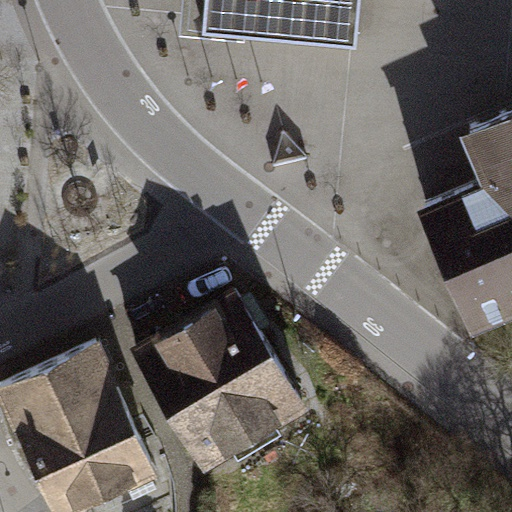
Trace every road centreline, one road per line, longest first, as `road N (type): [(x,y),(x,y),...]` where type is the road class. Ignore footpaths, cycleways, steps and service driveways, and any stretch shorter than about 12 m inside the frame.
road 1 (residential): [(511,423),(227,194)]
road 2 (residential): [(0,324),(88,283),(227,194)]
road 3 (residential): [(227,194),(151,133),(96,58),(70,0)]
